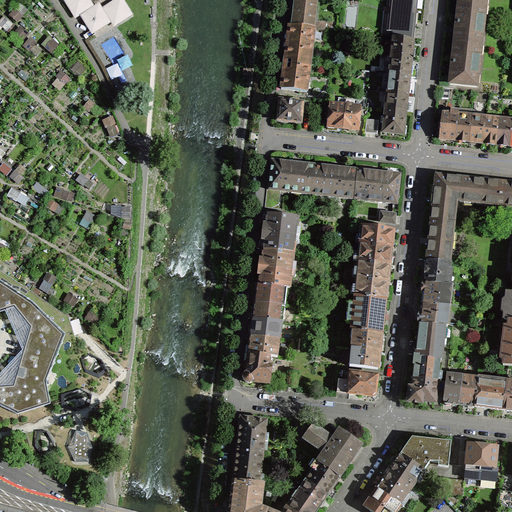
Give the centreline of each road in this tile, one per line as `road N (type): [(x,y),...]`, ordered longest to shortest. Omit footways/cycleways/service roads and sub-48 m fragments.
road 1 (residential): [(420,157),(392,419)]
road 2 (residential): [(233,397),(266,136)]
road 3 (residential): [(233,397),(392,419)]
road 4 (residential): [(436,0),(420,157)]
road 5 (residential): [(420,157),(266,136)]
road 6 (residential): [(266,136),(282,0)]
road 7 (residential): [(392,419),(511,430)]
